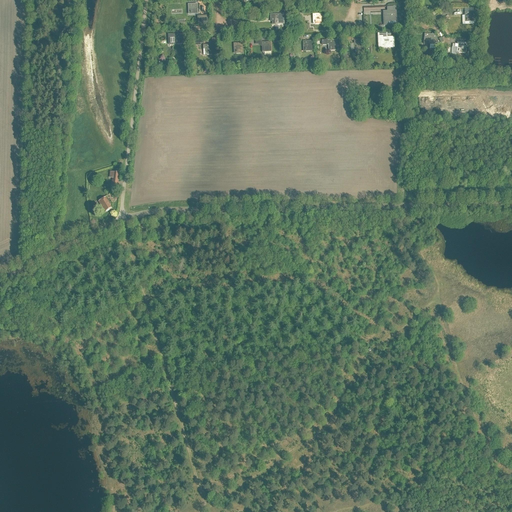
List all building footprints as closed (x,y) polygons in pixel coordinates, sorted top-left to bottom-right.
[(197,5),(188,6),(189,16),(198,15),(197,5)] [(388,22),(397,22),(396,12),(387,12),(388,22)] [(474,12),(465,13),(465,23),(474,23),(474,12)] [(322,14),(312,15),(313,19),(315,19),(315,25),(322,24),(322,14)] [(275,15),(271,16),(271,20),(276,19),(276,26),(285,25),(284,15),(275,15)] [(183,34),(174,35),(168,35),(169,40),(175,39),(175,45),(184,45),(183,34)] [(425,34),(424,45),(433,46),(434,35),(425,34)] [(394,38),(381,38),(381,43),(383,43),(383,46),(383,47),(383,49),(394,48),(394,38)] [(363,40),(354,41),(354,51),(363,50),(363,40)] [(326,41),(321,42),(321,47),(327,47),(327,46),(328,46),(329,52),(338,52),(337,42),(328,42),(328,41),(326,41)] [(312,42),(303,43),(303,48),(305,48),(306,53),(312,53),(312,42)] [(271,43),(262,43),(263,53),(272,53),(271,43)] [(458,43),(457,53),(466,54),(467,44),(458,43)] [(242,44),(234,45),(234,55),(243,54),(242,44)] [(214,46),(205,46),(206,56),(215,56),(214,46)] [(499,91),(492,98),(497,104),(504,96),(499,91)] [(110,206),(110,205),(106,198),(99,202),(103,209),(104,209),(106,212),(112,209),(110,206)]
